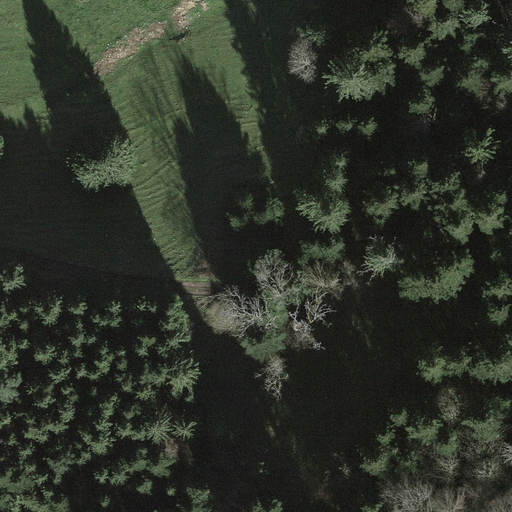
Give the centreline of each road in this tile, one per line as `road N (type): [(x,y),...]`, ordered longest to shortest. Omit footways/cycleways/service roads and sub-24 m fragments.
road 1 (track): [(0,240),(140,272),(337,302),(409,288),(511,247)]
road 2 (track): [(0,115),(77,82),(213,0)]
